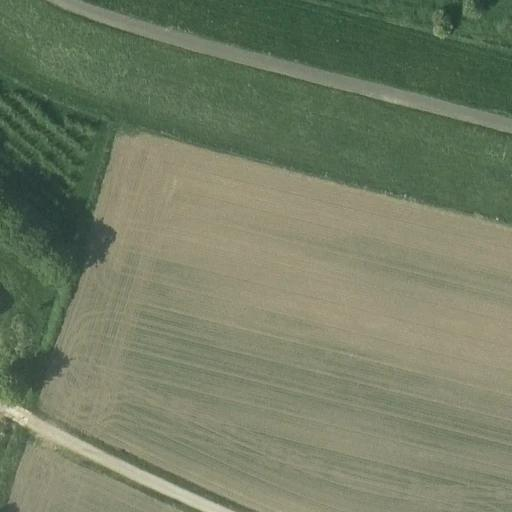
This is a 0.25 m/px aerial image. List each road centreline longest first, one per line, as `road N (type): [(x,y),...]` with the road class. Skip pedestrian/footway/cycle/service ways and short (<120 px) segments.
road 1 (unclassified): [(511,127),(200,46),(63,0)]
road 2 (unclassified): [(228,511),(3,406)]
